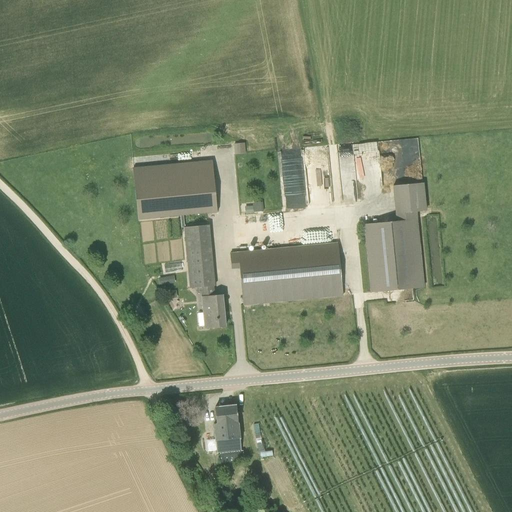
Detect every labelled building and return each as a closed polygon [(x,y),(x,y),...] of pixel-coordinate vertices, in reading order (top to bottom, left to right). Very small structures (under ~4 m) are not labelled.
[(235,155),(246,154),(245,148),(245,143),(234,144),(234,155),(235,155)] [(301,155),(292,157),(293,164),(284,166),(287,179),(306,175),(301,155)] [(133,170),(137,219),(217,212),(212,162),(133,170)] [(365,224),(372,292),(422,287),(415,212),(425,211),(422,183),(393,186),(396,221),(365,224)] [(263,213),(263,212),(262,203),(252,204),(253,213),(253,214),(263,213)] [(231,269),(239,268),(243,305),(343,295),(338,243),(230,254),(231,269)] [(211,255),(187,258),(190,288),(197,287),(212,286),(214,286),(211,255)] [(174,275),(165,277),(166,284),(175,283),(174,275)] [(214,296),(212,286),(197,287),(197,293),(201,293),(204,313),(197,313),(199,326),(205,326),(205,328),(225,326),(222,295),(214,296)] [(176,290),(168,291),(169,299),(177,298),(176,290)] [(217,451),(241,449),(236,405),(215,408),(216,423),(214,424),(217,451)] [(220,453),(221,463),(244,460),(243,450),(220,453)]
